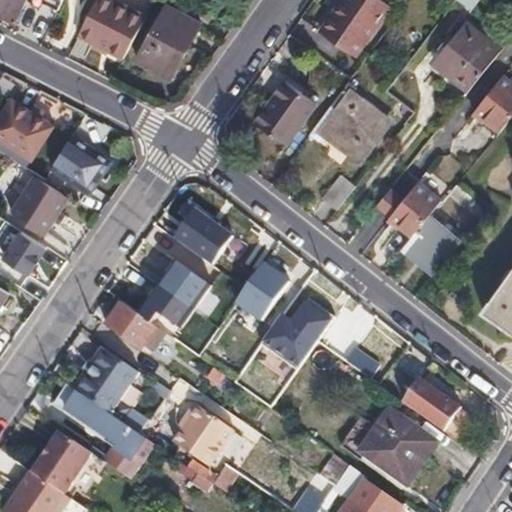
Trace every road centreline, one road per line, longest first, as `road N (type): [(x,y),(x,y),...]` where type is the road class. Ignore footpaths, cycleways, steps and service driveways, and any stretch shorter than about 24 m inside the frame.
road 1 (residential): [(511,398),(184,142)]
road 2 (residential): [(184,142),(0,409)]
road 3 (residential): [(184,142),(0,46)]
road 4 (residential): [(284,0),(184,142)]
